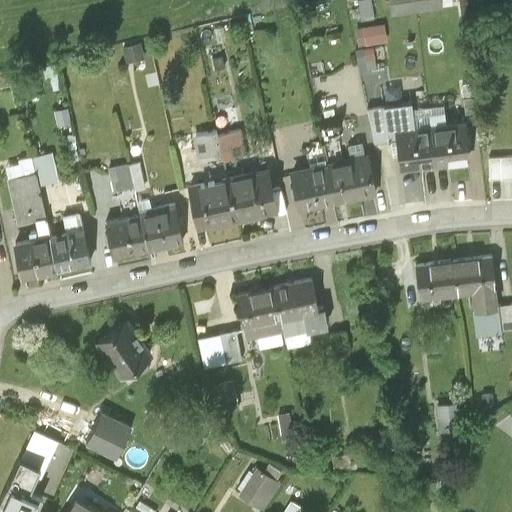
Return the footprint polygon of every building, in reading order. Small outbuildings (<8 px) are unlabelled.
[(370,0),(358,0),(361,20),(373,18),(370,0)] [(414,0),(390,0),(392,15),(416,12),(414,0)] [(414,0),(416,12),(441,10),(440,7),(439,0),(414,0)] [(355,25),(358,44),(387,40),(384,21),(355,25)] [(141,41),(122,46),(126,62),(145,57),(141,41)] [(374,47),(363,49),(366,68),(377,66),(374,47)] [(475,98),(464,100),(466,113),(470,112),(474,118),(477,118),(475,98)] [(391,139),(393,139),(392,129),(414,126),(430,125),(428,109),(420,110),(421,113),(413,114),(412,102),(386,106),(391,139)] [(391,139),(386,106),(369,108),(376,142),(391,139)] [(428,109),(430,125),(444,123),(443,110),(436,111),(435,108),(428,109)] [(444,123),(430,125),(435,165),(467,161),(462,121),(444,123)] [(435,165),(430,125),(414,126),(392,129),(393,139),(397,170),(435,165)] [(215,129),(194,134),(199,155),(222,150),(218,134),(217,129),(215,129)] [(240,129),(218,134),(222,150),(223,155),(245,150),(240,129)] [(51,155),(32,159),(36,173),(38,183),(57,179),(51,155)] [(373,193),(365,156),(327,164),(335,202),(373,193)] [(511,156),(491,157),(492,176),(511,175),(511,156)] [(36,173),(32,159),(19,162),(20,165),(9,167),(12,179),(36,173)] [(141,161),(130,164),(134,186),(145,184),(141,161)] [(130,164),(110,168),(110,171),(114,190),(134,186),(130,164)] [(335,202),(327,164),(289,172),(297,210),(335,202)] [(276,209),(267,170),(229,178),(238,217),(276,209)] [(35,217),(45,215),(38,183),(36,173),(12,179),(8,179),(18,221),(35,217)] [(238,217),(229,178),(191,186),(200,226),(238,217)] [(181,241),(173,204),(141,211),(148,248),(181,241)] [(148,248),(141,211),(107,218),(115,255),(148,248)] [(66,230),(82,227),(79,213),(63,216),(66,230)] [(33,239),(50,235),(45,215),(35,217),(38,230),(31,232),(33,239)] [(91,261),(82,227),(66,230),(50,235),(58,269),(91,261)] [(58,269),(50,235),(33,239),(17,243),(25,276),(58,269)] [(458,292),(473,290),(478,334),(500,331),(500,330),(497,306),(491,254),(455,258),(458,292)] [(458,292),(455,258),(416,263),(420,296),(458,292)] [(275,285),(284,329),(284,333),(326,324),(322,307),(317,308),(311,277),(275,285)] [(284,329),(275,285),(236,292),(243,326),(245,337),(284,329)] [(511,304),(497,306),(500,330),(511,328),(511,304)] [(153,354),(127,318),(96,340),(122,376),(129,371),(145,360),(153,354)] [(242,356),(237,328),(220,331),(225,359),(242,356)] [(225,359),(220,331),(197,336),(203,365),(226,360),(225,359)] [(349,349),(346,331),(334,333),(337,351),(349,349)] [(149,367),(145,360),(129,371),(133,377),(149,367)] [(491,391),(479,391),(480,402),(491,402),(491,391)] [(460,431),(457,399),(432,401),(435,433),(460,431)] [(132,425),(102,412),(87,444),(117,458),(132,425)] [(32,434),(22,456),(40,464),(34,479),(41,482),(42,481),(46,483),(41,495),(53,501),(75,453),(32,434)] [(34,479),(40,464),(22,456),(0,504),(0,508),(8,511),(30,511),(38,497),(27,492),(34,479)] [(266,460),(262,468),(253,463),(236,491),(261,507),(278,479),(277,477),(281,470),(266,460)] [(47,511),(53,501),(41,495),(39,494),(38,497),(30,511),(47,511)] [(101,511),(75,495),(65,511),(101,511)]
